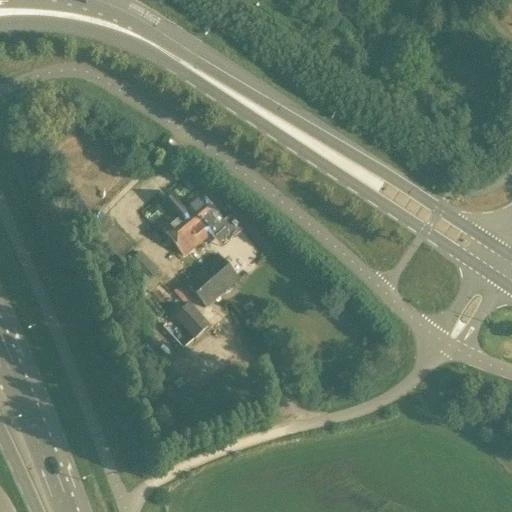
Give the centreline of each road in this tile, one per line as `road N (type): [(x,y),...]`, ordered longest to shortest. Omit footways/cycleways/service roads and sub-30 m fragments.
road 1 (unclassified): [(125,511),(204,450),(389,400),(442,345)]
road 2 (unclassified): [(187,135),(303,219),(442,345)]
road 3 (secondary): [(495,246),(215,84)]
road 4 (secondary): [(215,84),(254,120),(480,268)]
road 5 (primary): [(70,511),(0,341)]
road 6 (secondary): [(215,84),(116,29),(72,19)]
